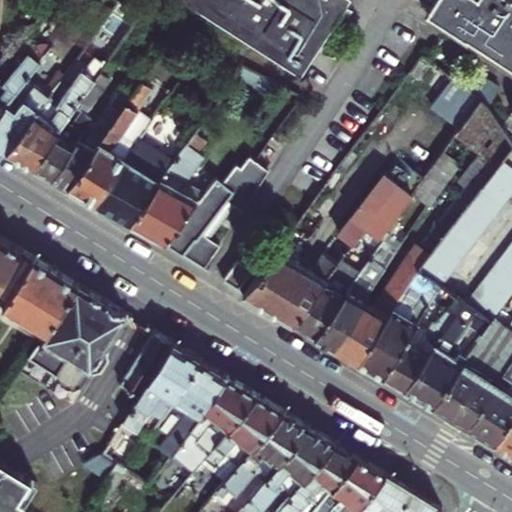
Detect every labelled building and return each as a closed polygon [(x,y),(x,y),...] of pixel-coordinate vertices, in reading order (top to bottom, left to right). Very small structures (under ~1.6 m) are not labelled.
[(186,0),(254,44),(282,0),(186,0)] [(282,0),(254,44),(297,72),(344,0),(282,0)] [(511,0),(427,0),(424,5),(465,33),(466,31),(511,61),(511,0)] [(0,106),(5,101),(48,42),(44,39),(41,38),(36,40),(32,44),(30,43),(10,69),(0,61),(0,106)] [(79,96),(83,90),(95,71),(101,63),(91,57),(84,66),(82,64),(57,98),(48,92),(38,106),(36,105),(6,148),(32,164),(62,119),(72,105),(76,100),(79,96)] [(51,88),(64,69),(58,66),(44,83),(51,88)] [(13,106),(5,101),(0,106),(0,145),(6,148),(36,105),(38,106),(48,92),(32,80),(13,106)] [(83,90),(79,96),(83,98),(87,93),(83,90)] [(78,136),(50,175),(66,185),(124,100),(114,92),(82,139),(78,136)] [(92,200),(128,149),(114,140),(136,108),(134,106),(139,98),(130,92),(129,94),(124,100),(66,185),(92,200)] [(80,103),(76,100),(72,105),(77,108),(80,103)] [(150,117),(136,108),(114,140),(128,149),(140,131),(150,117)] [(32,164),(50,175),(78,136),(90,117),(80,111),(71,125),(62,119),(32,164)] [(128,222),(161,241),(194,196),(197,198),(202,192),(184,181),(202,153),(194,148),(207,130),(198,124),(173,159),(128,222)] [(92,200),(128,222),(173,159),(142,140),(146,135),(140,131),(128,149),(92,200)] [(195,238),(233,189),(238,181),(254,159),(246,154),(238,166),(234,163),(226,173),(221,181),(214,177),(202,192),(197,198),(194,196),(161,241),(182,254),(194,237),(195,238)] [(194,237),(182,254),(202,266),(218,243),(208,235),(233,203),(241,209),(268,169),(255,159),(254,159),(238,181),(233,189),(195,238),(194,237)] [(477,168),(429,231),(440,239),(495,166),(485,159),(480,164),(487,169),(484,173),(477,168)] [(511,189),(511,170),(499,160),(495,166),(440,239),(415,271),(432,282),(438,286),(511,189)] [(480,164),(477,168),(484,173),(487,169),(480,164)] [(365,225),(378,235),(388,222),(411,191),(384,171),(351,214),(350,213),(310,267),(276,247),(243,291),(292,321),(333,268),(341,256),(365,225)] [(388,222),(378,235),(384,240),(385,239),(394,226),(388,222)] [(365,265),(384,240),(378,235),(365,225),(341,256),(347,260),(351,255),(365,265)] [(440,239),(429,231),(427,229),(374,305),(343,352),(356,360),(407,282),(415,271),(440,239)] [(0,285),(3,281),(24,249),(0,234),(0,285)] [(365,265),(362,269),(353,281),(313,333),(332,345),(363,298),(385,267),(379,262),(392,244),(385,239),(384,240),(365,265)] [(511,239),(462,305),(485,324),(486,325),(511,290),(511,239)] [(24,249),(3,281),(14,287),(3,306),(47,333),(80,283),(24,249)] [(234,256),(221,278),(237,287),(250,266),(234,256)] [(362,269),(347,260),(341,256),(333,268),(353,281),(362,269)] [(353,281),(333,268),(292,321),(313,333),(353,281)] [(0,285),(0,304),(3,306),(14,287),(3,281),(0,285)] [(356,360),(381,374),(413,325),(428,302),(438,287),(432,282),(427,288),(419,289),(407,282),(356,360)] [(127,312),(80,283),(47,333),(41,342),(31,357),(56,373),(58,381),(71,389),(81,387),(94,367),(102,365),(109,353),(107,346),(127,312)] [(402,387),(461,305),(438,287),(428,302),(443,311),(436,322),(427,327),(423,332),(413,325),(381,374),(402,387)] [(343,352),(374,305),(363,298),(332,345),(343,352)] [(431,405),(459,363),(463,356),(457,352),(454,357),(447,352),(467,325),(479,333),(485,324),(462,305),(461,305),(402,387),(431,405)] [(47,333),(3,306),(0,310),(0,316),(41,342),(47,333)] [(459,363),(431,405),(492,442),(511,412),(511,340),(486,325),(485,324),(479,333),(463,356),(459,363)] [(174,342),(155,330),(122,383),(141,396),(174,342)] [(174,342),(141,396),(125,421),(137,428),(163,388),(176,396),(200,358),(174,342)] [(192,425),(227,374),(200,358),(176,396),(188,403),(161,445),(172,453),(174,451),(192,425)] [(258,393),(227,374),(192,425),(174,451),(195,468),(205,457),(225,433),(258,393)] [(258,393),(225,433),(205,457),(216,466),(228,453),(240,463),(284,409),(258,393)] [(284,409),(240,463),(202,508),(206,511),(208,511),(229,488),(235,493),(254,471),(264,479),(309,425),(284,409)] [(508,451),(511,445),(511,412),(492,442),(508,451)] [(309,425),(264,479),(237,511),(248,511),(256,503),(263,509),(282,487),(291,494),(336,441),(309,425)] [(336,441),(291,494),(276,511),(312,511),(359,456),(336,441)] [(359,456),(312,511),(352,511),(385,472),(359,456)] [(0,511),(16,511),(36,482),(0,459),(0,511)] [(129,468),(119,462),(93,497),(103,504),(129,468)] [(385,472),(352,511),(441,511),(441,506),(385,472)] [(229,488),(208,511),(218,511),(235,493),(229,488)] [(256,503),(248,511),(260,511),(263,509),(256,503)]
